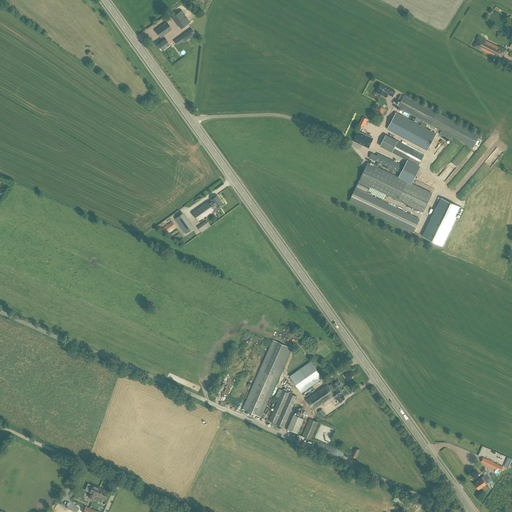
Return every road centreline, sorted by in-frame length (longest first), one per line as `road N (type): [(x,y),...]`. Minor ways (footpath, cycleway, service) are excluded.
road 1 (secondary): [(472,511),(104,0)]
road 2 (unknown): [(454,511),(0,311)]
road 3 (track): [(0,426),(131,483),(173,511)]
